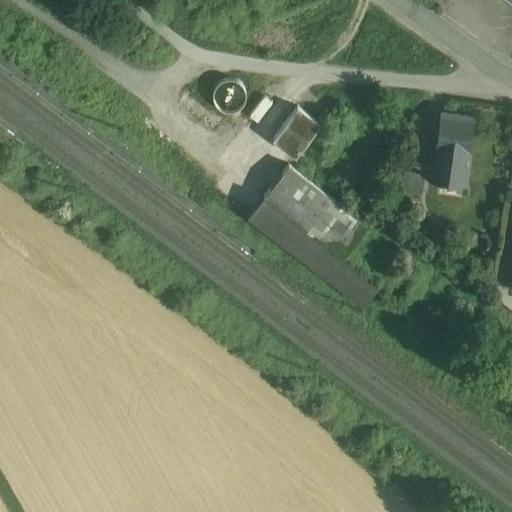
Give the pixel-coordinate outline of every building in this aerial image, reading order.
[(320,123),(297,105),(273,137),(274,138),(296,155),(306,143),(305,142),(320,123)] [(442,110),(436,145),(468,150),(473,115),(442,110)] [(436,145),(435,145),(430,177),(442,178),(442,179),(445,180),(445,179),(465,182),(469,150),(468,150),(436,145)] [(426,165),(398,161),(394,188),(422,193),(426,165)] [(367,223),(289,163),(264,194),(342,255),(367,223)] [(342,255),(264,194),(254,187),(239,208),(276,235),(357,297),(372,278),(342,255)]
